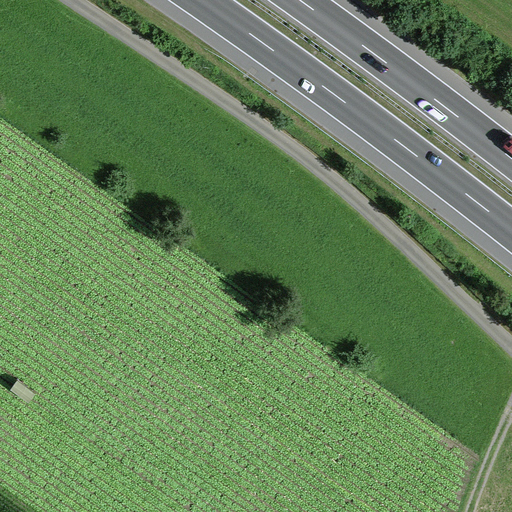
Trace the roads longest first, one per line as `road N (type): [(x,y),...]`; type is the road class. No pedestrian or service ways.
road 1 (motorway): [(198,0),(511,234)]
road 2 (motorway): [(511,161),(295,0)]
